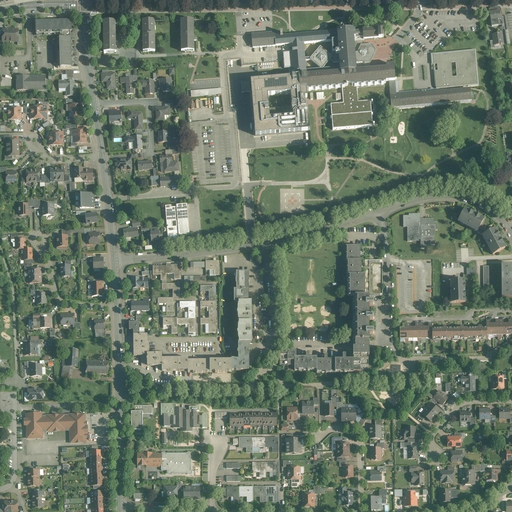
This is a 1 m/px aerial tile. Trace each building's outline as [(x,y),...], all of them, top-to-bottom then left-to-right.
[(497,7),(491,8),(489,9),(489,11),(489,13),(491,26),(501,25),(504,25),(505,31),(508,30),(506,17),(502,17),(501,15),(500,9),(499,8),(497,7)] [(194,51),(194,20),(181,20),(181,51),(194,51)] [(70,21),(53,22),(53,34),(60,34),(70,33),(70,31),(72,31),(71,21),(70,21)] [(116,40),(115,21),(103,21),(103,53),(116,52),(116,42),(118,42),(118,40),(116,40)] [(155,52),(155,21),(142,21),(143,39),(140,39),(140,42),(143,42),(143,52),(155,52)] [(36,34),(53,34),(53,22),(36,22),(36,34)] [(378,28),(362,30),(362,31),(354,32),(355,39),(363,38),(363,40),(364,40),(383,38),(383,30),(378,30),(378,28)] [(10,42),(10,31),(10,30),(3,30),(2,41),(2,42),(10,42)] [(10,42),(13,42),(18,42),(18,30),(11,30),(10,42)] [(354,30),(337,32),(338,41),(332,41),(333,55),(333,56),(339,55),(340,63),(341,73),(306,76),(306,74),(306,70),(298,71),(298,76),(299,90),(306,89),(306,91),(308,91),(311,91),(311,90),(315,90),(315,91),(318,91),(317,90),(322,89),(322,90),(324,90),(324,89),(328,89),(328,90),(331,90),(331,89),(335,88),(335,89),(338,89),(338,88),(342,88),(342,89),(344,89),(344,88),(346,87),(346,86),(352,85),(352,87),(354,87),(354,88),(357,88),(357,87),(361,86),(361,87),(363,87),(363,86),(367,86),(368,87),(370,86),(370,85),(374,85),(374,86),(377,86),(377,85),(381,85),(381,86),(383,85),(383,84),(385,84),(386,84),(385,82),(389,82),(395,82),(393,66),(386,66),(386,69),(355,72),(355,64),(354,53),(354,51),(355,50),(355,48),(360,48),(359,45),(362,44),(362,42),(364,42),(364,40),(363,40),(363,38),(355,39),(354,32),(354,30)] [(280,33),(257,34),(257,32),(253,32),(253,35),(251,35),(252,48),(276,46),(275,46),(275,37),(282,37),(282,32),(280,33)] [(282,37),(275,37),(275,46),(276,46),(284,45),(289,45),(303,44),(332,41),(338,41),(337,32),(290,36),(282,37)] [(498,33),(492,34),(493,41),(494,46),(500,45),(501,45),(503,44),(501,32),(498,33)] [(70,38),(70,33),(60,34),(60,38),(57,38),(58,67),(58,68),(60,68),(71,67),(70,38)] [(305,59),(303,44),(289,45),(291,68),(291,72),(298,71),(306,70),(305,61),(305,59)] [(289,45),(284,45),(285,48),(284,48),(284,49),(282,50),(283,62),(284,69),(291,68),(289,45)] [(373,52),(371,48),(369,45),(361,46),(357,53),(354,53),(355,64),(364,63),(364,64),(368,63),(373,52)] [(329,55),(320,47),(311,58),(305,59),(305,61),(311,61),(322,70),(330,61),(333,63),(340,63),(339,55),(333,56),(333,55),(329,55)] [(439,89),(446,88),(478,86),(475,51),(433,55),(434,64),(437,64),(437,71),(435,71),(436,89),(439,89)] [(283,62),(257,64),(258,71),(284,69),(283,62)] [(107,89),(115,89),(115,73),(108,74),(102,74),(102,82),(102,80),(107,80),(107,89)] [(29,76),(18,76),(17,77),(17,91),(29,91),(45,90),(45,76),(29,77),(29,76)] [(133,78),(121,78),(121,84),(126,83),(126,94),(133,94),(133,82),(137,82),(137,76),(133,76),(133,78)] [(292,77),(251,81),(251,89),(251,90),(251,91),(255,135),(310,131),(308,105),(305,105),(305,98),(307,98),(306,91),(306,89),(299,90),(298,76),(292,77)] [(73,96),(73,84),(73,81),(72,81),(72,79),(67,79),(67,81),(59,82),(59,89),(66,89),(66,96),(73,96)] [(173,92),(173,79),(161,79),(161,88),(163,88),(163,92),(173,92)] [(155,95),(155,81),(142,81),(142,88),(146,88),(146,95),(155,95)] [(245,81),(241,82),(242,92),(246,92),(250,92),(251,91),(251,90),(251,89),(250,89),(249,81),(245,81)] [(439,89),(396,93),(395,82),(389,82),(391,108),(471,101),(470,89),(447,91),(446,88),(439,89)] [(354,87),(352,87),(352,85),(346,86),(346,87),(344,88),(344,89),(342,89),(343,101),(343,103),(337,104),(330,104),(331,117),(330,117),(330,119),(332,119),(333,130),(370,126),(375,126),(375,124),(372,124),(372,116),(373,116),(373,113),(371,113),(371,104),(373,103),(373,101),(358,102),(357,88),(354,88),(354,87)] [(220,88),(190,91),(191,97),(221,95),(220,88)] [(37,119),(41,119),(47,119),(47,107),(37,107),(37,119)] [(171,108),(157,108),(157,121),(166,121),(166,116),(172,116),(171,108)] [(136,130),(144,130),(144,114),(131,110),(128,117),(136,120),(136,130)] [(110,121),(122,121),(122,111),(110,111),(110,121)] [(169,143),(169,132),(160,132),(160,143),(169,143)] [(134,149),(144,149),(144,137),(127,137),(127,143),(134,143),(134,149)] [(7,149),(14,148),(15,148),(18,148),(18,141),(6,141),(7,149)] [(176,150),(176,146),(169,146),(169,150),(172,150),(172,154),(179,154),(180,150),(176,150)] [(18,148),(17,148),(16,148),(7,149),(7,156),(19,156),(18,148)] [(130,157),(115,158),(115,170),(133,170),(133,158),(139,158),(139,154),(130,154),(130,157)] [(162,155),(163,172),(179,172),(179,162),(174,162),(174,155),(162,155)] [(154,162),(139,162),(139,171),(154,171),(154,162)] [(84,178),(84,169),(84,168),(83,168),(74,169),(74,179),(75,179),(84,178)] [(92,170),(87,171),(84,171),(84,178),(84,181),(92,180),(92,170)] [(6,173),(6,179),(6,182),(17,181),(16,172),(6,173)] [(160,185),(160,186),(180,185),(180,177),(153,179),(153,185),(160,185)] [(42,205),(42,215),(42,216),(51,216),(52,217),(54,217),(55,216),(55,214),(54,213),(53,204),(42,205)] [(189,235),(187,204),(176,205),(176,207),(171,208),(171,206),(165,206),(167,226),(168,226),(168,227),(167,227),(168,240),(177,240),(177,238),(179,238),(179,236),(189,235)] [(18,211),(18,212),(19,212),(19,216),(28,216),(28,205),(19,205),(19,208),(17,209),(18,211)] [(481,225),(483,219),(475,215),(476,215),(473,213),(473,214),(473,213),(465,209),(458,222),(477,232),(481,225)] [(90,224),(96,223),(98,223),(96,214),(87,216),(85,216),(86,224),(90,223),(90,224)] [(421,240),(421,247),(421,248),(421,249),(430,248),(430,245),(435,245),(435,237),(433,237),(433,231),(437,230),(437,223),(433,223),(432,219),(420,220),(420,214),(409,215),(409,216),(403,216),(403,227),(407,227),(408,242),(412,242),(412,240),(421,240)] [(477,232),(480,234),(485,228),(481,225),(477,232)] [(137,228),(123,230),(124,238),(139,236),(137,228)] [(150,229),(151,241),(159,240),(159,234),(158,228),(150,229)] [(495,229),(489,232),(482,236),(493,255),(505,248),(500,240),(501,240),(500,239),(499,237),(495,229)] [(89,234),(89,246),(100,245),(100,233),(92,233),(89,233),(89,234)] [(68,236),(63,236),(57,237),(57,243),(56,243),(57,248),(61,248),(61,249),(67,249),(67,247),(68,247),(68,237),(68,236)] [(24,240),(20,240),(16,240),(17,250),(25,249),(25,245),(24,244),(24,240)] [(352,296),(364,296),(364,275),(361,275),(361,260),(360,260),(360,246),(346,246),(346,260),(346,261),(347,261),(347,297),(352,296)] [(93,259),(94,265),(94,266),(94,268),(100,268),(103,268),(103,259),(93,259)] [(382,261),(365,260),(364,275),(364,296),(368,296),(382,297),(382,261)] [(219,261),(213,261),(206,261),(206,262),(206,268),(206,271),(214,271),(214,276),(219,276),(219,261)] [(174,280),(180,280),(180,265),(166,266),(166,267),(166,275),(174,275),(174,280)] [(501,265),(501,282),(511,281),(511,276),(511,265),(501,265)] [(70,277),(70,269),(69,266),(60,266),(61,277),(62,278),(64,278),(65,277),(70,277)] [(153,276),(161,276),(161,281),(166,281),(166,275),(166,267),(153,267),(153,276)] [(236,284),(236,287),(248,287),(248,272),(242,272),(236,273),(236,279),(236,284)] [(147,279),(145,279),(140,279),(132,279),(132,284),(131,284),(131,288),(140,288),(148,288),(147,279)] [(463,280),(458,280),(450,281),(450,288),(450,295),(451,295),(451,303),(465,303),(465,298),(465,293),(465,290),(465,289),(465,285),(464,285),(464,280),(463,280)] [(511,298),(511,281),(501,282),(501,298),(511,298)] [(180,284),(162,284),(162,290),(172,290),(173,298),(180,298),(180,284)] [(216,302),(216,286),(201,286),(201,292),(209,292),(209,302),(216,302)] [(248,302),(248,287),(236,287),(236,290),(234,290),(234,302),(238,302),(248,302)] [(46,298),(45,297),(44,294),(37,294),(37,299),(36,300),(36,301),(36,303),(37,304),(46,304),(46,298)] [(352,297),(352,308),(352,311),(352,312),(352,325),(352,326),(353,329),(353,340),(352,340),(352,341),(353,341),(353,342),(353,360),(317,360),(316,358),(301,358),(300,351),(279,351),(279,365),(279,366),(287,366),(287,371),(294,371),(298,371),(303,371),(307,371),(311,371),(316,371),(316,374),(317,374),(317,373),(321,373),(321,374),(322,374),(322,373),(325,373),(325,374),(326,374),(326,373),(329,373),(329,374),(330,374),(330,373),(334,373),(334,374),(335,374),(335,373),(340,373),(340,374),(340,373),(344,373),(344,374),(344,373),(348,373),(348,374),(348,373),(353,373),(353,376),(360,376),(360,371),(368,371),(368,356),(369,356),(369,342),(369,335),(372,335),(373,334),(373,332),(373,331),(369,331),(368,296),(364,296),(352,296),(352,297)] [(166,304),(166,313),(173,313),(173,298),(158,298),(158,304),(166,304)] [(180,308),(188,308),(188,319),(195,319),(195,302),(180,302),(180,308)] [(216,319),(216,302),(209,302),(201,302),(201,308),(209,308),(209,319),(216,319)] [(238,302),(238,305),(238,320),(239,320),(239,322),(252,322),(251,302),(248,302),(238,302)] [(148,303),(131,303),(131,311),(148,311),(148,303)] [(74,325),(74,317),(74,315),(60,315),(61,325),(74,325)] [(163,326),(171,326),(171,334),(177,334),(177,325),(177,319),(177,318),(163,319),(163,326)] [(50,328),(49,322),(49,319),(40,319),(40,329),(50,328)] [(195,333),(195,319),(188,319),(177,319),(177,325),(188,325),(188,333),(195,333)] [(216,333),(216,319),(209,319),(201,319),(201,325),(209,325),(209,333),(216,333)] [(96,333),(100,333),(105,333),(104,321),(99,321),(98,321),(96,321),(95,321),(95,322),(95,333),(96,333)] [(133,330),(133,335),(139,335),(139,322),(134,322),(133,322),(133,323),(129,323),(129,327),(129,330),(133,330)] [(239,325),(238,325),(238,340),(239,340),(239,343),(248,343),(252,343),(252,322),(239,322),(239,325)] [(432,340),(440,340),(451,340),(451,329),(446,329),(446,327),(443,327),(443,329),(432,329),(432,340)] [(451,329),(451,340),(467,340),(467,329),(463,329),(463,327),(460,327),(460,329),(451,329)] [(481,329),(481,327),(478,327),(478,329),(467,329),(467,340),(486,339),(486,329),(481,329)] [(147,354),(149,354),(149,342),(147,342),(147,340),(147,335),(139,335),(133,335),(133,340),(133,356),(141,356),(147,356),(147,354)] [(249,370),(248,343),(239,343),(238,343),(238,351),(237,351),(237,354),(238,354),(238,360),(234,360),(232,360),(232,370),(236,370),(236,371),(240,371),(240,370),(249,370)] [(25,345),(25,346),(25,356),(30,356),(31,356),(35,355),(35,345),(25,345)] [(77,367),(78,352),(78,350),(67,349),(66,367),(77,367)] [(161,358),(161,354),(149,354),(147,354),(147,356),(147,366),(162,366),(161,358)] [(178,358),(161,358),(162,366),(162,371),(178,371),(178,358)] [(178,358),(178,371),(188,371),(188,361),(188,358),(178,358)] [(232,370),(232,360),(209,361),(209,372),(214,372),(214,373),(227,373),(227,372),(232,372),(232,370)] [(192,372),(192,373),(205,373),(205,372),(209,372),(209,361),(188,361),(188,371),(188,372),(192,372)] [(108,362),(96,362),(86,362),(86,370),(85,370),(85,372),(86,372),(86,374),(106,374),(108,374),(108,362)] [(41,365),(38,365),(31,366),(31,377),(41,376),(41,365)] [(503,389),(503,386),(503,377),(492,377),(492,382),(491,382),(491,383),(492,383),(493,389),(503,389)] [(461,383),(462,383),(465,383),(465,392),(474,392),(474,378),(461,378),(461,383)] [(41,393),(41,391),(41,390),(36,390),(32,390),(32,391),(28,391),(28,400),(41,400),(41,397),(42,396),(42,394),(41,393)] [(448,399),(444,396),(439,391),(434,397),(438,401),(442,405),(448,399)] [(313,403),(311,403),(303,403),(303,414),(313,414),(313,403)] [(427,408),(433,413),(433,414),(436,416),(440,411),(431,403),(427,408)] [(333,405),(325,406),(325,417),(333,416),(333,405)] [(152,414),(152,406),(135,406),(135,412),(142,412),(142,415),(152,414)] [(287,420),(290,420),(297,420),(297,408),(287,409),(287,410),(286,411),(286,413),(287,414),(287,420)] [(435,416),(435,415),(427,408),(422,414),(430,422),(435,416)] [(173,409),(173,412),(173,417),(170,417),(170,415),(164,415),(164,427),(170,427),(170,425),(173,425),(173,429),(180,428),(180,432),(192,432),(192,428),(199,428),(199,425),(203,425),(203,417),(199,417),(199,414),(196,415),(196,411),(190,411),(185,411),(185,412),(183,412),(183,409),(178,409),(173,409)] [(490,419),(490,417),(490,409),(479,410),(479,420),(490,419)] [(510,419),(510,415),(510,410),(504,410),(503,409),(499,409),(499,418),(503,418),(503,419),(510,419)] [(131,431),(142,431),(142,415),(142,412),(135,412),(131,412),(131,431)] [(88,414),(44,415),(43,413),(27,413),(27,419),(25,419),(25,427),(28,427),(28,439),(44,439),(44,432),(70,431),(70,441),(70,443),(89,443),(88,414)] [(460,422),(470,422),(470,413),(460,413),(460,422)] [(366,420),(364,416),(363,415),(358,424),(362,427),(366,420)] [(381,439),(381,434),(380,427),(369,427),(370,439),(381,439)] [(400,435),(400,440),(406,440),(406,438),(415,438),(414,428),(405,428),(406,431),(405,432),(405,433),(405,434),(406,435),(400,435)] [(278,452),(278,438),(265,439),(265,447),(273,447),(273,452),(278,452)] [(460,446),(460,441),(460,438),(447,438),(448,447),(460,446)] [(239,447),(247,447),(247,452),(252,452),(252,447),(252,439),(239,439),(239,445),(239,447)] [(252,447),(260,447),(260,452),(265,452),(265,447),(265,439),(252,439),(252,447)] [(417,448),(408,448),(408,459),(418,459),(417,448)] [(371,458),(372,458),(375,458),(375,460),(380,460),(380,449),(371,449),(371,458)] [(463,459),(463,458),(463,455),(462,454),(462,452),(451,453),(451,462),(462,461),(462,460),(463,459)] [(152,454),(152,453),(143,453),(143,454),(137,454),(137,466),(146,466),(146,468),(161,468),(161,471),(167,471),(167,475),(171,475),(171,474),(187,474),(187,475),(192,475),(192,471),(191,471),(191,457),(191,453),(187,453),(187,454),(166,454),(166,453),(161,453),(161,454),(159,454),(152,454)] [(260,477),(266,477),(265,472),(265,463),(252,463),(252,472),(260,472),(260,477)] [(265,463),(265,472),(274,472),(274,477),(279,477),(278,463),(265,463)] [(352,477),(352,469),(352,467),(345,467),(343,467),(343,478),(345,478),(348,478),(352,477)] [(486,480),(486,481),(487,482),(491,482),(492,481),(497,480),(496,471),(487,471),(486,471),(486,479),(486,480)] [(381,472),(379,472),(370,473),(371,481),(381,481),(381,472)] [(441,483),(446,483),(447,483),(453,483),(453,472),(440,472),(441,483)] [(412,482),(413,482),(417,482),(417,486),(424,486),(423,474),(411,474),(412,482)] [(39,486),(39,480),(36,480),(36,477),(28,478),(28,487),(39,486)] [(177,491),(177,487),(164,487),(164,498),(177,497),(177,491)] [(274,501),(279,501),(279,487),(266,488),(266,496),(274,496),(274,501)] [(184,500),(192,499),(192,488),(184,488),(184,491),(184,500)] [(192,499),(200,499),(200,491),(200,488),(192,488),(192,499)] [(235,502),(240,502),(240,488),(227,488),(227,496),(235,496),(235,502)] [(253,488),(240,488),(240,496),(248,496),(248,502),(253,502),(253,496),(253,488)] [(253,488),(253,496),(261,496),(261,502),(266,501),(266,496),(266,488),(253,488)] [(134,500),(145,499),(145,491),(136,491),(134,491),(134,500)] [(439,491),(440,500),(440,503),(450,503),(450,491),(439,491)] [(404,505),(409,505),(411,505),(411,506),(417,506),(417,500),(415,500),(415,493),(407,493),(407,497),(404,497),(404,501),(404,505)] [(349,506),(350,506),(352,506),(352,494),(343,494),(343,498),(342,499),(342,500),(343,501),(343,506),(346,506),(348,507),(349,506)] [(371,498),(371,508),(371,511),(381,511),(381,504),(386,504),(386,500),(381,500),(381,498),(371,498)] [(41,502),(40,499),(32,500),(33,509),(44,508),(43,502),(41,502)] [(17,511),(17,502),(4,502),(5,510),(4,511),(17,511)]
